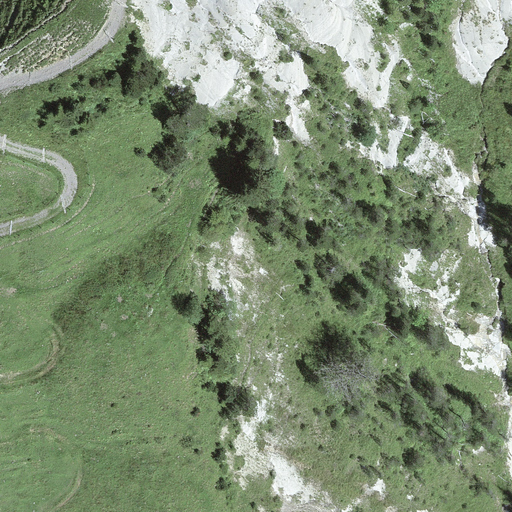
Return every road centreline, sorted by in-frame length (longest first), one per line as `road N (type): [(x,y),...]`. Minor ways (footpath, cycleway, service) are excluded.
road 1 (track): [(0,231),(62,210),(70,193),(69,172),(54,159),(0,142)]
road 2 (track): [(0,86),(55,70),(93,47),(117,0)]
